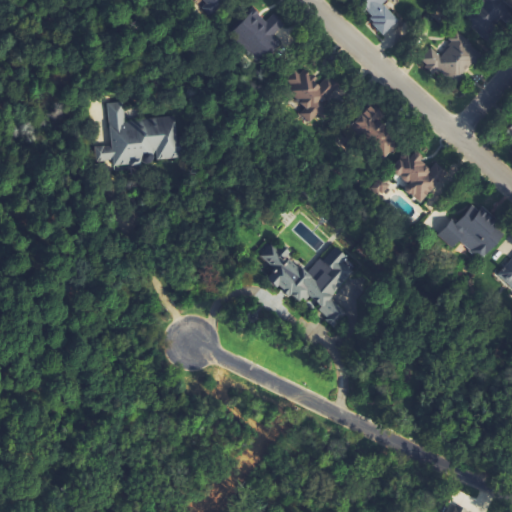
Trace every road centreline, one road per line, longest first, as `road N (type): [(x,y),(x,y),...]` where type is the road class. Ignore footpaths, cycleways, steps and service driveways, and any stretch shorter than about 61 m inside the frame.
road 1 (residential): [(511,502),(187,344)]
road 2 (residential): [(301,0),(511,192)]
